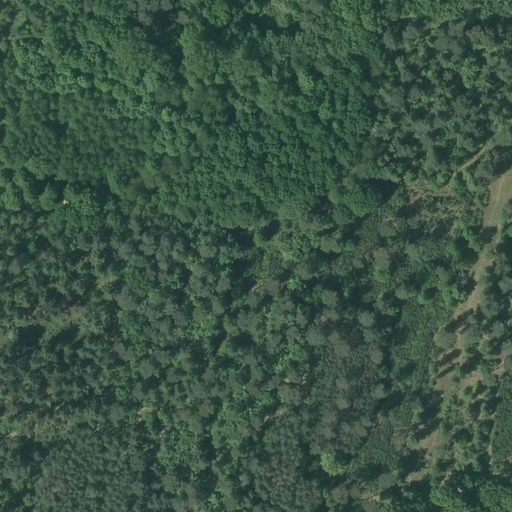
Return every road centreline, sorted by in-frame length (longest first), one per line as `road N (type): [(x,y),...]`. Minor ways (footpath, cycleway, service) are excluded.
road 1 (track): [(511,18),(378,12),(368,164),(345,196),(0,213)]
road 2 (track): [(0,442),(311,376),(328,201)]
road 3 (track): [(482,484),(511,287)]
